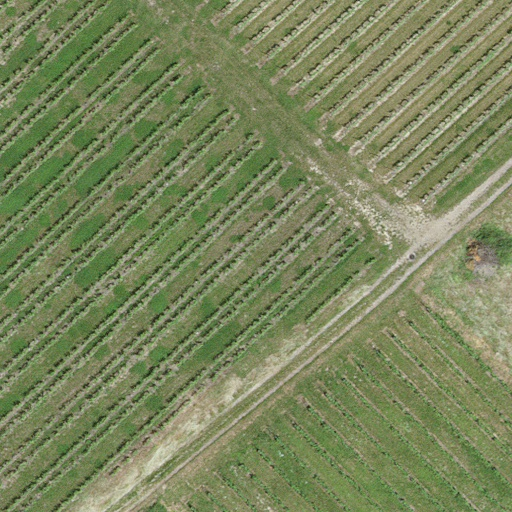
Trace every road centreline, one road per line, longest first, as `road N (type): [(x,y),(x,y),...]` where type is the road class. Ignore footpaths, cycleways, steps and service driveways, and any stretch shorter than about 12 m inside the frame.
road 1 (track): [(115,511),(387,289),(511,172)]
road 2 (track): [(426,251),(162,0)]
